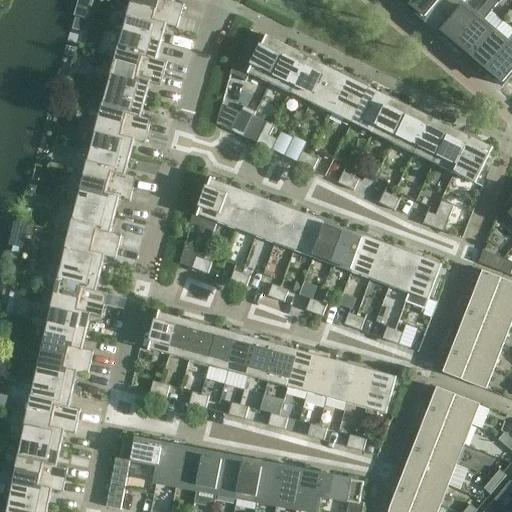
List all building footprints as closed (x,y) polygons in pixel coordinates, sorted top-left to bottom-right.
[(132,0),(131,3),(181,17),(184,5),(183,5),(173,2),(173,0),(132,0)] [(415,0),(409,8),(425,21),(441,0),(415,0)] [(464,5),(458,0),(441,0),(425,21),(440,34),(464,5)] [(489,0),(484,7),(491,13),(499,4),(494,0),(489,0)] [(131,3),(123,32),(162,43),(166,26),(176,29),(177,29),(181,17),(131,3)] [(483,21),(491,13),(484,7),(476,15),(464,5),(440,34),(456,47),(480,18),(483,21)] [(456,47),(471,60),(496,31),(483,21),(480,18),(456,47)] [(511,45),(511,36),(508,42),(496,31),(471,60),(487,73),(511,45)] [(123,32),(115,61),(164,75),(168,63),(167,62),(167,63),(157,60),(162,43),(123,32)] [(270,84),(288,48),(268,38),(268,37),(267,37),(266,39),(251,33),(232,74),(247,81),(250,74),(270,84)] [(511,45),(487,73),(503,87),(511,76),(511,45)] [(270,84),(291,94),(310,55),(309,55),(308,58),(288,48),(270,84)] [(291,94),(311,104),(329,68),(309,58),(310,55),(291,94)] [(115,61),(107,90),(145,100),(150,83),(160,86),(160,87),(161,87),(164,75),(115,61)] [(311,104),(332,114),(351,75),(350,75),(349,78),(329,68),(311,104)] [(332,114),(352,124),(370,88),(350,78),(351,75),(332,114)] [(352,124),(373,134),(391,95),(389,98),(370,88),(352,124)] [(141,117),(145,100),(107,90),(99,119),(149,132),(152,120),(151,120),(141,117)] [(373,134),(393,144),(411,108),(391,98),(392,95),(391,95),(373,134)] [(232,132),(244,138),(256,113),(244,107),(232,132)] [(393,144),(413,154),(432,115),(430,118),(411,108),(393,144)] [(413,154),(434,164),(452,128),(432,118),(433,115),(432,115),(413,154)] [(255,117),(245,138),(256,144),(266,123),(255,117)] [(99,119),(91,148),(130,158),(134,141),(145,144),(144,144),(145,145),(149,132),(99,119)] [(264,148),(270,136),(275,127),(268,123),(263,133),(262,132),(257,143),(256,143),(256,144),(264,148)] [(454,174),(473,135),(471,138),(452,128),(434,164),(454,174)] [(473,135),(454,174),(476,184),(493,148),(473,138),(474,135),(473,135)] [(270,136),(264,148),(272,152),(273,151),(272,151),(278,140),(270,136)] [(286,158),(297,164),(305,168),(311,156),(303,152),(298,163),(306,144),(294,139),(286,158)] [(91,148),(83,177),(133,190),(136,178),(135,178),(125,175),(130,158),(91,148)] [(311,156),(305,168),(313,172),(314,171),(313,171),(319,160),(311,156)] [(346,188),(352,176),(344,173),(339,183),(338,184),(346,188)] [(352,176),(346,188),(355,192),(355,191),(354,191),(360,180),(352,176)] [(83,177),(76,206),(115,216),(119,199),(129,202),(130,202),(133,190),(83,177)] [(218,223),(231,187),(212,180),(213,179),(212,179),(199,212),(195,211),(192,224),(214,233),(218,223)] [(218,223),(237,230),(251,191),(249,194),(231,187),(218,223)] [(237,230),(256,237),(269,201),(251,195),(252,192),(251,191),(237,230)] [(387,208),(393,196),(386,193),(380,204),(380,203),(379,204),(387,208)] [(393,196),(387,208),(396,212),(396,211),(401,200),(393,196)] [(256,237),(275,245),(290,206),(289,205),(288,208),(269,201),(256,237)] [(436,216),(432,228),(444,232),(454,206),(441,202),(436,216)] [(76,206),(69,236),(119,248),(122,236),(121,235),(121,236),(111,233),(115,216),(76,206)] [(275,245),(294,252),(307,216),(289,209),(290,206),(275,245)] [(423,225),(432,228),(436,216),(428,213),(424,224),(423,224),(423,225)] [(294,252),(313,259),(328,220),(327,219),(326,222),(307,216),(294,252)] [(332,266),(346,230),(327,223),(328,220),(313,259),(332,266)] [(332,266),(352,273),(366,234),(365,234),(364,237),(346,230),(332,266)] [(352,273),(371,280),(384,244),(365,237),(366,234),(352,273)] [(69,236),(61,265),(100,274),(105,257),(115,260),(116,260),(119,248),(69,236)] [(371,280),(390,287),(404,248),(403,248),(402,251),(384,244),(371,280)] [(200,272),(206,256),(185,248),(181,265),(200,272)] [(390,287),(409,294),(422,258),(404,251),(405,248),(404,248),(390,287)] [(502,273),(507,261),(484,252),(479,264),(502,273)] [(200,272),(208,275),(208,274),(212,263),(205,260),(206,256),(200,272)] [(422,258),(409,294),(405,303),(425,311),(430,298),(433,299),(440,280),(437,279),(442,265),(422,258)] [(511,262),(507,261),(502,273),(511,276),(511,275),(511,272),(511,262)] [(61,265),(54,294),(105,306),(107,294),(107,293),(107,294),(96,291),(100,274),(61,265)] [(238,286),(242,274),(234,271),(230,282),(229,283),(238,286)] [(475,293),(511,306),(511,282),(483,272),(475,293)] [(242,274),(238,286),(246,289),(247,288),(246,288),(250,277),(242,274)] [(276,300),(281,288),(272,285),(268,296),(268,297),(276,300)] [(281,288),(276,300),(285,303),(285,302),(289,291),(281,288)] [(511,306),(475,293),(468,313),(510,329),(511,324),(511,306)] [(54,294),(48,324),(87,332),(91,315),(101,318),(102,318),(105,306),(54,294)] [(314,314),(319,302),(311,299),(307,311),(306,310),(306,311),(314,314)] [(319,302),(314,314),(323,318),(323,317),(327,305),(319,302)] [(170,356),(180,319),(161,314),(161,312),(160,312),(149,352),(150,352),(151,351),(170,356)] [(468,313),(460,333),(502,349),(510,329),(468,313)] [(353,329),(357,317),(349,314),(345,325),(344,325),(353,329)] [(357,317),(353,329),(361,332),(361,331),(365,320),(357,317)] [(170,356),(189,361),(200,321),(199,324),(180,319),(170,356)] [(189,361),(209,367),(219,330),(200,324),(201,321),(200,321),(189,361)] [(48,324),(41,353),(91,364),(94,352),(93,352),(83,350),(87,332),(48,324)] [(400,346),(410,350),(417,329),(407,326),(400,346)] [(391,343),(395,331),(387,328),(383,339),(382,340),(391,343)] [(209,367),(229,372),(240,332),(239,332),(238,335),(219,330),(209,367)] [(395,331),(391,343),(399,346),(400,345),(399,345),(403,334),(395,331)] [(229,372),(248,377),(258,340),(239,335),(240,332),(229,372)] [(460,333),(452,353),(494,369),(502,349),(460,333)] [(248,377),(268,383),(279,343),(278,342),(278,345),(258,340),(248,377)] [(268,383),(288,388),(298,351),(279,346),(280,343),(279,343),(268,383)] [(288,388),(307,393),(318,353),(317,356),(298,351),(288,388)] [(91,364),(41,353),(34,382),(73,391),(77,374),(87,376),(88,377),(91,364)] [(307,393),(327,399),(337,362),(318,357),(319,353),(318,353),(307,393)] [(486,390),(494,369),(452,353),(444,374),(486,390)] [(337,362),(327,399),(347,404),(358,364),(357,364),(356,367),(337,362)] [(358,364),(347,404),(366,409),(377,372),(357,367),(358,364)] [(377,372),(366,409),(387,415),(388,412),(391,412),(396,393),(393,392),(397,378),(377,372)] [(34,382),(28,412),(78,422),(81,410),(80,410),(70,408),(73,391),(34,382)] [(159,397),(162,384),(154,382),(151,394),(150,393),(150,394),(159,397)] [(162,384),(159,397),(167,399),(167,398),(170,386),(162,384)] [(480,405),(438,389),(430,409),(472,426),(480,405)] [(198,407),(201,395),(193,393),(190,404),(189,404),(189,405),(198,407)] [(201,395),(198,407),(207,410),(207,409),(206,409),(209,397),(201,395)] [(237,418),(241,406),(232,403),(229,415),(229,416),(237,418)] [(241,406),(237,418),(246,420),(249,408),(241,406)] [(430,409),(422,429),(464,446),(472,426),(430,409)] [(28,412),(21,441),(61,449),(64,432),(75,434),(75,435),(78,422),(28,412)] [(277,429),(280,416),(272,414),(269,426),(268,426),(268,427),(277,429)] [(280,416),(277,429),(285,431),(285,430),(288,419),(280,416)] [(316,440),(319,427),(311,425),(308,436),(307,436),(307,437),(316,440)] [(319,427),(316,440),(325,442),(325,441),(324,441),(328,429),(319,427)] [(456,466),(464,446),(422,429),(414,449),(456,466)] [(508,449),(511,444),(511,440),(504,434),(499,441),(508,449)] [(355,450),(359,438),(350,436),(347,447),(347,448),(355,450)] [(117,457),(107,507),(107,508),(121,511),(130,462),(159,467),(160,467),(164,445),(125,438),(121,457),(117,457)] [(359,438),(355,450),(364,453),(364,452),(367,440),(359,438)] [(57,467),(61,449),(21,441),(15,471),(66,481),(68,468),(67,468),(67,469),(57,467)] [(184,449),(164,445),(160,467),(159,467),(156,484),(177,488),(184,449)] [(177,488),(197,492),(204,453),(184,449),(177,488)] [(449,486),(456,466),(414,449),(406,470),(449,486)] [(197,492),(195,504),(215,507),(217,496),(224,456),(204,453),(197,492)] [(217,496),(237,499),(244,460),(224,456),(217,496)] [(257,503),(264,464),(244,460),(237,499),(257,503)] [(257,503),(277,507),(284,468),(264,464),(257,503)] [(277,507),(297,511),(305,472),(284,468),(277,507)] [(441,506),(449,486),(406,470),(398,490),(441,506)] [(492,480),(499,486),(507,476),(500,470),(499,471),(492,480)] [(63,493),(66,481),(15,471),(9,500),(49,508),(52,491),(62,493),(63,493)] [(324,475),(305,472),(297,511),(303,511),(318,511),(321,498),(320,497),(324,475)] [(362,511),(364,504),(360,503),(364,483),(324,475),(320,497),(321,498),(350,503),(348,511),(362,511)] [(499,486),(492,480),(484,490),(490,495),(490,496),(499,486)] [(502,491),(509,497),(511,493),(511,482),(510,482),(502,491)] [(438,511),(441,506),(398,490),(390,510),(395,511),(438,511)] [(509,497),(502,491),(494,501),(501,507),(509,497)] [(9,500),(6,511),(47,511),(49,508),(9,500)]
